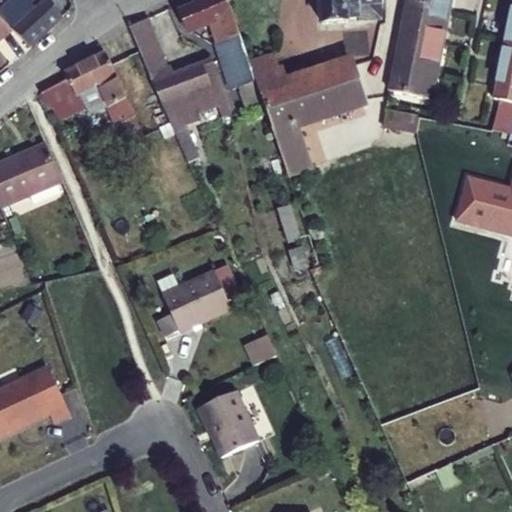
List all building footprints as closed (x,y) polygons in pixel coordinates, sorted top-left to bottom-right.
[(14,0),(0,14),(0,18),(10,27),(28,45),(32,48),(65,18),(48,0),(46,0),(37,9),(29,0),(14,0)] [(211,23),(232,88),(242,85),(245,91),(258,86),(249,59),(230,0),(204,0),(182,10),(190,31),(211,23)] [(319,0),(321,21),(346,19),(346,16),(356,15),(357,18),(377,17),(375,0),(319,0)] [(440,40),(447,9),(411,0),(407,0),(400,31),(440,40)] [(411,0),(447,9),(449,0),(411,0)] [(511,0),(500,41),(511,45),(511,0)] [(0,35),(10,27),(0,18),(0,35)] [(218,104),(219,106),(229,101),(226,90),(215,59),(181,73),(178,66),(169,69),(147,20),(130,29),(132,31),(137,44),(152,78),(171,124),(199,113),(198,112),(218,104)] [(425,99),(440,40),(400,31),(386,90),(425,99)] [(511,45),(500,41),(484,98),(492,100),(508,106),(511,107),(511,106),(511,45)] [(152,78),(137,44),(115,54),(129,87),(152,78)] [(106,53),(66,73),(68,78),(77,96),(80,94),(100,86),(107,103),(127,147),(144,140),(106,53)] [(249,59),(258,86),(280,79),(271,53),(249,59)] [(347,56),(280,79),(258,86),(259,91),(269,122),(295,113),(316,106),(357,93),(360,92),(347,56)] [(72,106),(83,101),(80,94),(77,96),(68,78),(61,82),(72,106)] [(72,106),(61,82),(39,92),(55,112),(72,106)] [(80,94),(83,101),(85,105),(96,100),(99,106),(107,103),(100,86),(80,94)] [(357,93),(316,106),(318,114),(360,101),(357,93)] [(487,114),(492,100),(484,98),(479,112),(487,114)] [(492,100),(487,114),(492,115),(505,118),(508,106),(492,100)] [(229,101),(219,106),(223,116),(233,112),(229,101)] [(198,112),(199,113),(219,106),(218,104),(198,112)] [(390,127),(393,109),(382,107),(378,124),(390,127)] [(390,127),(402,129),(406,112),(393,109),(390,127)] [(413,132),(416,114),(406,112),(402,129),(413,132)] [(201,120),(199,113),(171,124),(187,162),(200,156),(185,125),(201,120)] [(310,162),(295,113),(269,122),(284,169),(310,162)] [(489,131),(492,115),(487,114),(482,129),(489,131)] [(492,115),(489,131),(501,134),(505,118),(492,115)] [(0,165),(0,211),(61,184),(44,146),(0,165)] [(157,168),(153,159),(136,166),(140,176),(157,168)] [(511,173),(497,234),(511,237),(511,173)] [(279,208),(288,243),(302,239),(292,205),(279,208)] [(294,271),(309,268),(305,248),(290,251),(294,271)] [(173,279),(157,288),(180,337),(231,312),(213,275),(179,292),(173,279)] [(247,356),(253,369),(277,358),(268,338),(254,344),(256,351),(247,356)] [(73,417),(51,371),(0,394),(0,439),(52,416),(56,425),(73,417)] [(200,410),(223,458),(259,441),(237,393),(200,410)]
